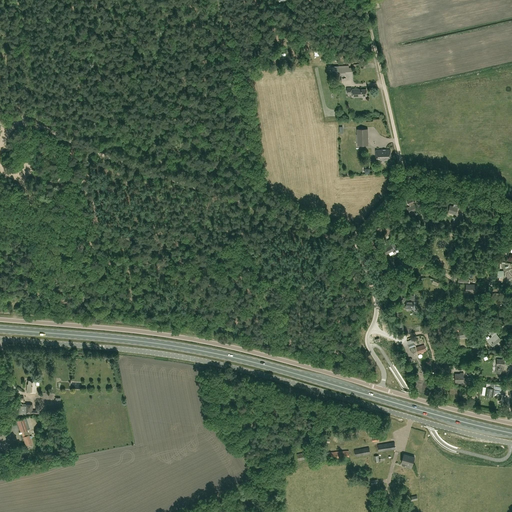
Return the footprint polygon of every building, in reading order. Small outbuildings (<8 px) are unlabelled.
[(351,68),(349,68),(349,65),(331,66),(332,72),(339,71),(339,76),(345,75),(345,74),(352,73),(351,68)] [(359,89),(352,89),(352,97),(362,97),(362,96),(366,96),(366,89),(359,89)] [(358,145),(368,145),(368,129),(357,129),(358,145)] [(376,150),(376,160),(391,160),(390,149),(376,150)] [(414,202),(412,199),(407,201),(408,205),(409,204),(410,206),(407,207),(410,213),(417,210),(414,202)] [(467,205),(464,204),(461,203),(460,206),(454,204),(453,206),(450,205),(448,212),(456,214),(458,208),(466,210),(467,205)] [(487,236),(479,233),(477,238),(484,242),(487,236)] [(389,244),(390,245),(382,249),(386,255),(389,253),(390,255),(394,253),(393,251),(394,250),(394,251),(397,249),(394,243),(393,243),(393,242),(390,238),(387,240),(389,244)] [(466,285),(466,291),(466,293),(474,294),(474,293),(474,292),(477,292),(477,286),(474,286),(474,285),(466,285)] [(406,301),(406,307),(413,308),(414,301),(413,301),(414,296),(409,295),(409,296),(407,295),(406,298),(405,298),(405,301),(406,301)] [(492,336),(487,340),(492,346),(500,339),(496,334),(496,333),(494,330),(490,333),(492,336)] [(424,345),(416,347),(418,353),(426,351),(424,345)] [(497,359),(496,372),(503,373),(504,360),(497,359)] [(459,374),(455,374),(455,380),(458,380),(458,382),(470,382),(470,377),(463,377),(463,373),(460,373),(460,375),(459,375),(459,374)] [(27,384),(27,391),(35,391),(36,385),(34,385),(35,380),(28,380),(28,384),(27,384)] [(485,395),(492,396),(492,395),(494,395),(494,392),(500,393),(500,390),(493,389),(494,385),(489,384),(489,388),(486,387),(485,395)] [(26,414),(33,414),(33,413),(39,413),(40,404),(36,404),(36,410),(33,410),(33,403),(26,403),(26,405),(19,405),(19,414),(26,414)] [(26,445),(32,443),(29,435),(27,429),(30,428),(26,417),(19,420),(17,421),(21,432),(21,431),(26,445)] [(395,448),(394,442),(378,444),(379,451),(395,448)] [(369,447),(354,450),(356,456),(370,453),(369,447)] [(348,450),(328,452),(329,458),(349,457),(348,450)] [(412,465),(415,457),(404,454),(401,462),(402,462),(402,464),(402,465),(404,466),(405,465),(406,463),(412,465)]
